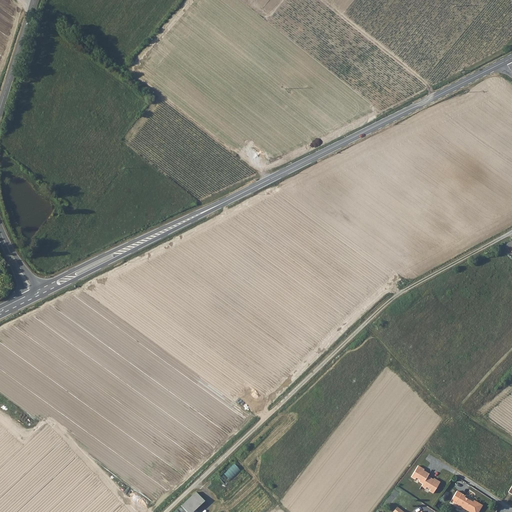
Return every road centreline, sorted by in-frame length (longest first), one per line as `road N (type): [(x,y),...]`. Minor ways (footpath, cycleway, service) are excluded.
road 1 (secondary): [(33,295),(503,62)]
road 2 (track): [(491,241),(398,294),(167,511)]
road 3 (track): [(434,97),(319,0)]
road 4 (track): [(362,325),(448,412)]
